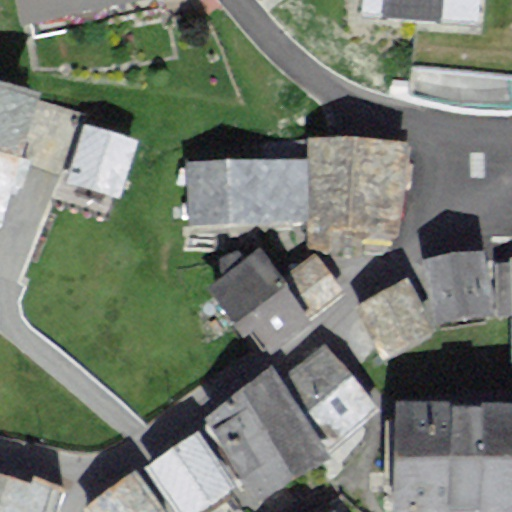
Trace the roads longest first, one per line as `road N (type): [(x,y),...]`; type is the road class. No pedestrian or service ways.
road 1 (residential): [(460,192),(329,331),(145,443),(83,471)]
road 2 (residential): [(460,192),(238,0)]
